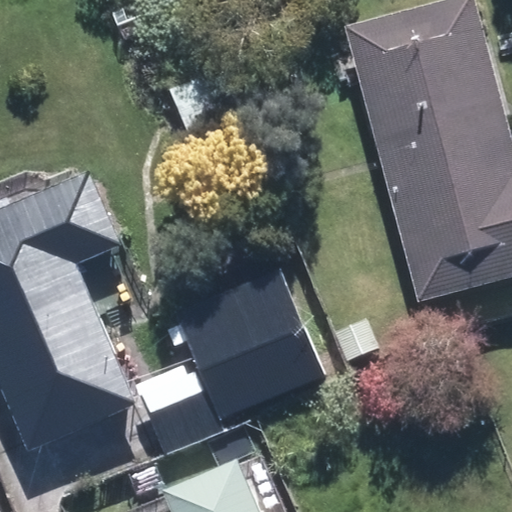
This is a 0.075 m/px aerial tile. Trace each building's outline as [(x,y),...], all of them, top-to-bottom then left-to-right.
[(177,0),(127,0),(116,5),(134,46),(187,24),(177,0)] [(511,68),(495,0),(427,0),(357,17),(426,301),(511,279),(511,68)] [(237,59),(175,84),(199,142),(261,117),(237,59)] [(122,249),(89,171),(0,209),(0,386),(31,461),(140,415),(128,387),(78,268),(122,249)] [(207,356),(128,387),(140,415),(165,452),(346,385),(300,262),(187,304),(207,356)] [(272,511),(250,451),(169,482),(180,511),(272,511)]
